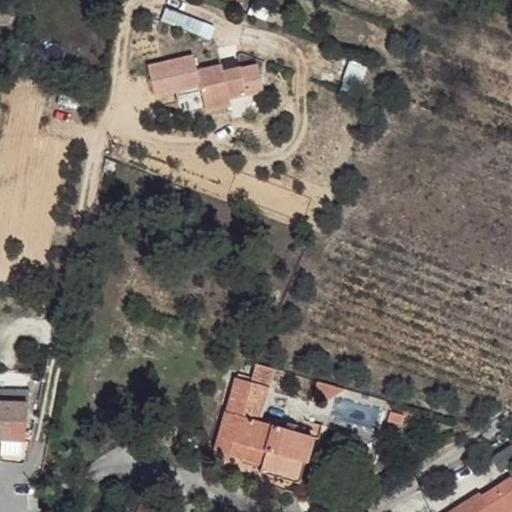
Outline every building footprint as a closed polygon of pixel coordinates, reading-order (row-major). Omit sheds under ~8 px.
[(182,63),(191,100),(216,94),(214,89),(229,85),(222,59),(209,61),(206,56),(182,63)] [(343,61),(336,75),(356,84),(363,69),(343,61)] [(197,445),(216,451),(246,384),(217,375),(197,445)] [(246,384),(216,451),(230,453),(232,442),(250,446),(246,459),(244,467),(281,478),(294,433),(240,416),(249,385),(246,384)] [(0,429),(0,438),(23,439),(25,403),(17,402),(15,391),(0,389),(0,429)] [(15,391),(17,402),(25,403),(25,390),(15,391)] [(232,442),(230,453),(246,459),(250,446),(232,442)] [(498,470),(511,463),(511,446),(491,457),(498,470)] [(473,506),(470,501),(455,511),(511,511),(511,499),(502,485),(473,506)] [(142,499),(137,511),(168,511),(170,509),(142,499)]
